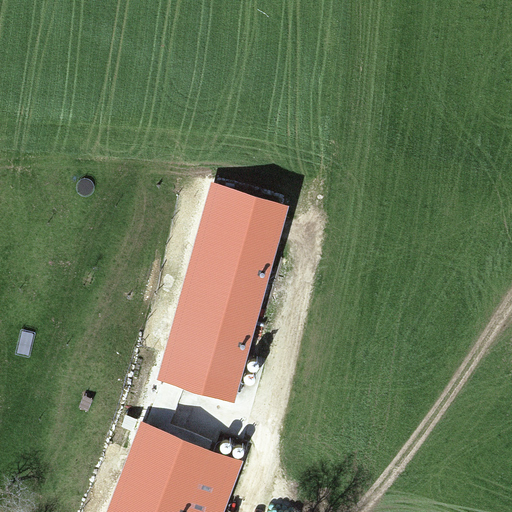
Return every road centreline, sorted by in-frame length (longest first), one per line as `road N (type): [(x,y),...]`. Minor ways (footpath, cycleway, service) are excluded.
road 1 (track): [(338,0),(331,125),(253,511)]
road 2 (track): [(511,294),(359,511)]
